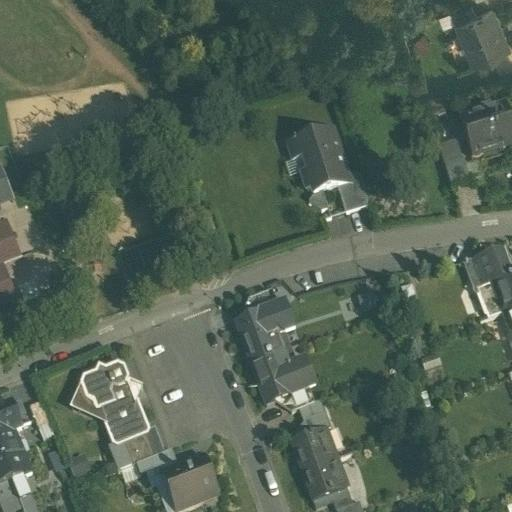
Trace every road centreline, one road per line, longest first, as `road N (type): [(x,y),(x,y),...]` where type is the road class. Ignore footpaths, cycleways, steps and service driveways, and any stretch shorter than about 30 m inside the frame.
road 1 (residential): [(511,223),(349,247),(189,305)]
road 2 (residential): [(189,305),(204,374),(238,421),(271,511)]
road 3 (residential): [(189,305),(0,380)]
